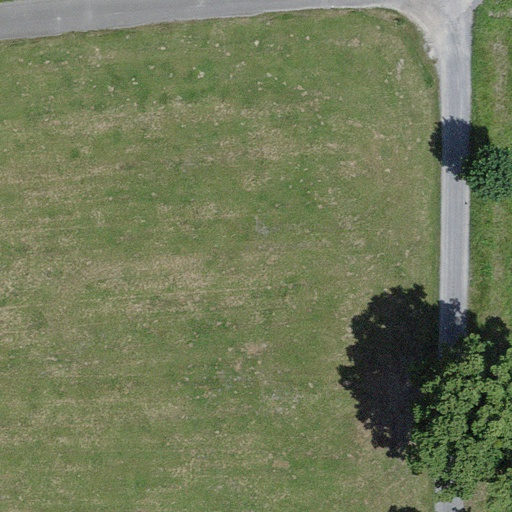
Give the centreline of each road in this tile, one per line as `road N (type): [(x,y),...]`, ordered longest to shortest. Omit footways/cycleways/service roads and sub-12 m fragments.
road 1 (track): [(472,0),(460,511)]
road 2 (unclassified): [(0,21),(226,0)]
